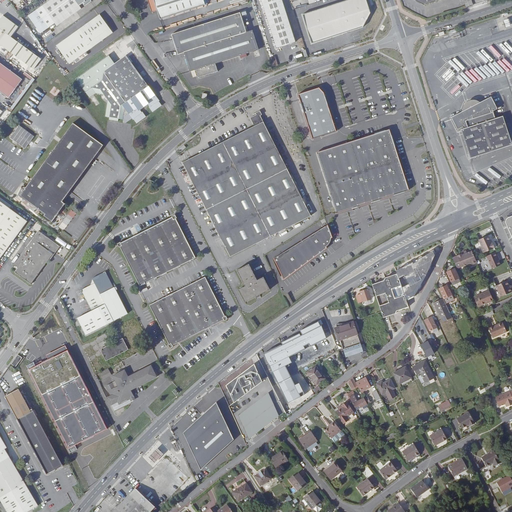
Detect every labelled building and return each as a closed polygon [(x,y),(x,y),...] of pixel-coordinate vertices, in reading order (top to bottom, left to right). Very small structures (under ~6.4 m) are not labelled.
[(51,28),(56,24),(80,7),(82,11),(92,4),(89,0),(53,0),(38,11),(51,28)] [(146,0),(151,12),(156,11),(160,19),(205,5),(203,0),(146,0)] [(295,42),(281,0),(261,0),(276,47),(295,42)] [(365,0),(346,0),(302,14),(312,44),(363,27),(370,13),(365,0)] [(80,7),(56,24),(58,28),(82,11),(80,7)] [(258,50),(252,30),(246,32),(243,23),(241,17),(239,12),(170,35),(177,54),(183,52),(189,72),(194,70),(197,78),(217,72),(215,63),(258,50)] [(2,15),(0,17),(0,43),(33,68),(41,58),(11,36),(18,26),(2,15)] [(112,34),(99,15),(56,47),(69,65),(112,34)] [(507,19),(501,21),(503,28),(509,26),(507,19)] [(44,22),(31,29),(33,32),(45,25),(44,22)] [(462,32),(452,35),(454,40),(464,37),(462,32)] [(123,117),(129,114),(137,124),(138,121),(145,117),(138,108),(145,102),(152,111),(159,106),(162,106),(126,56),(114,64),(108,55),(75,79),(89,98),(96,94),(104,96),(107,100),(105,117),(109,118),(118,119),(123,120),(123,117)] [(0,63),(0,91),(8,97),(21,79),(0,63)] [(463,125),(464,127),(462,128),(472,157),(497,148),(498,151),(505,148),(504,146),(511,142),(511,141),(502,114),(495,116),(493,109),(497,107),(491,97),(480,103),(475,100),(472,99),(469,100),(464,102),(462,105),(462,107),(462,113),(451,118),(457,129),(463,125)] [(249,122),(177,165),(231,256),(309,210),(251,113),(253,112),(251,108),(246,110),(247,112),(243,114),(249,122)] [(73,123),(19,197),(44,215),(43,216),(52,223),(65,206),(62,203),(105,147),(73,123)] [(24,148),(34,136),(19,125),(10,137),(24,148)] [(389,129),(317,153),(337,213),(409,189),(389,129)] [(0,258),(27,222),(0,203),(0,258)] [(140,285),(195,257),(176,218),(177,217),(175,214),(172,216),(173,218),(122,244),(121,241),(118,243),(119,246),(120,246),(140,285)] [(284,279),(327,248),(326,246),(331,238),(332,238),(327,225),(274,259),(284,279)] [(60,247),(38,231),(14,263),(18,267),(15,271),(31,283),(49,259),(50,260),(60,247)] [(494,246),(493,243),(491,243),(488,235),(478,239),(482,247),(481,247),(480,247),(483,253),(494,248),(493,248),(494,246)] [(62,246),(57,252),(64,257),(69,251),(62,246)] [(434,250),(396,270),(396,272),(401,286),(405,295),(406,298),(415,295),(435,253),(434,250)] [(476,261),(472,250),(467,252),(463,254),(462,253),(452,257),(457,268),(470,263),(471,263),(471,265),(477,263),(476,261)] [(498,260),(497,256),(498,255),(496,252),(486,256),(492,269),(500,265),(498,260)] [(249,264),(237,271),(245,287),(238,289),(245,302),(270,291),(264,277),(256,280),(249,264)] [(459,278),(454,268),(447,272),(451,281),(459,278)] [(118,297),(114,287),(106,272),(92,278),(95,283),(82,290),(92,311),(78,318),(86,335),(128,313),(120,296),(118,297)] [(382,279),(372,283),(376,295),(386,291),(389,301),(379,304),(383,317),(394,312),(394,310),(408,305),(406,298),(405,295),(395,299),(392,289),(401,286),(396,272),(385,276),(385,278),(382,279)] [(224,315),(205,276),(149,304),(169,344),(168,344),(169,347),(173,346),(171,343),(223,317),(224,320),(228,318),(226,315),(224,315)] [(511,291),(511,288),(511,287),(510,288),(509,286),(507,281),(496,286),(500,296),(511,291)] [(452,294),(450,291),(449,291),(446,285),(443,286),(442,284),(439,285),(440,288),(439,288),(444,298),(452,294)] [(372,299),(368,289),(361,292),(361,295),(356,296),(359,303),(372,299)] [(493,300),(489,290),(474,297),(478,307),(481,306),(481,305),(485,303),(486,303),(493,300)] [(454,299),(452,294),(444,298),(446,303),(454,299)] [(450,313),(443,298),(433,303),(440,317),(450,313)] [(452,317),(450,313),(440,317),(442,322),(452,317)] [(437,327),(431,316),(424,320),(430,331),(432,330),(437,327)] [(303,335),(263,353),(287,403),(300,397),(286,366),(292,363),(289,356),(327,338),(319,321),(300,330),(303,335)] [(345,365),(365,360),(355,321),(335,326),(341,350),(345,365)] [(507,332),(502,322),(496,325),(497,326),(494,327),(494,326),(488,328),(493,338),(507,332)] [(125,352),(119,341),(96,352),(102,363),(125,352)] [(427,341),(420,344),(426,356),(434,353),(427,341)] [(67,448),(106,430),(70,349),(29,367),(53,420),(55,419),(67,448)] [(23,357),(18,354),(12,363),(16,366),(23,357)] [(434,378),(425,361),(413,367),(417,374),(420,373),(425,382),(434,378)] [(233,403),(229,407),(246,444),(286,413),(267,376),(262,379),(254,362),(225,385),(233,403)] [(306,372),(316,386),(326,378),(316,365),(306,372)] [(130,399),(133,397),(130,391),(156,378),(150,366),(128,377),(124,370),(112,376),(118,386),(113,388),(112,385),(106,388),(110,396),(107,397),(111,405),(117,402),(119,405),(130,399)] [(411,378),(405,367),(394,373),(399,384),(411,378)] [(99,372),(102,380),(112,376),(108,368),(99,372)] [(352,376),(347,379),(348,382),(352,390),(358,387),(354,379),(352,376)] [(371,387),(366,378),(356,382),(361,392),(371,387)] [(395,388),(390,379),(383,383),(382,381),(376,384),(382,395),(395,388)] [(6,397),(47,474),(51,472),(57,481),(66,476),(61,467),(66,464),(49,430),(42,434),(19,390),(6,397)] [(357,401),(353,394),(354,394),(352,390),(347,393),(355,408),(357,407),(359,405),(361,404),(362,406),(364,409),(368,406),(367,404),(364,399),(364,398),(357,401)] [(381,399),(376,390),(372,392),(376,401),(381,399)] [(511,390),(509,391),(510,393),(506,395),(505,393),(495,397),(499,407),(505,404),(507,403),(509,406),(510,405),(511,404),(511,390)] [(351,400),(347,392),(342,395),(346,401),(347,402),(351,400)] [(347,417),(354,412),(347,402),(346,401),(342,404),(343,406),(339,409),(335,411),(343,424),(349,420),(347,417)] [(441,411),(451,406),(448,401),(439,406),(441,411)] [(235,445),(217,406),(212,411),(210,408),(182,433),(201,471),(235,445)] [(475,423),(469,412),(457,418),(462,428),(469,424),(470,426),(475,423)] [(331,438),(341,430),(333,421),(330,424),(331,425),(328,428),(325,431),(331,438)] [(447,439),(442,429),(429,435),(435,445),(447,439)] [(317,441),(311,432),(300,440),(305,448),(306,448),(316,441),(317,441)] [(388,442),(396,437),(393,433),(390,435),(390,436),(386,439),(388,442)] [(0,498),(7,511),(29,511),(39,506),(6,449),(7,448),(0,434),(0,498)] [(308,450),(317,444),(316,441),(306,448),(308,450)] [(101,470),(122,448),(116,443),(95,465),(101,470)] [(420,454),(414,444),(402,451),(408,461),(420,454)] [(155,449),(146,458),(149,461),(152,464),(161,456),(158,453),(155,449)] [(500,463),(499,460),(494,451),(481,458),(486,467),(493,463),(495,466),(500,463)] [(287,461),(282,452),(270,459),(276,468),(287,461)] [(151,492),(164,504),(188,478),(165,456),(148,474),(143,469),(137,474),(154,489),(151,492)] [(461,459),(448,466),(453,477),(467,470),(461,459)] [(341,471),(335,462),(324,471),(331,479),(341,471)] [(386,479),(397,471),(390,462),(379,470),(386,479)] [(270,479),(265,470),(255,476),(260,485),(270,479)] [(297,491),(306,484),(297,473),(289,480),(297,491)] [(496,483),(501,492),(511,486),(511,481),(509,476),(496,483)] [(374,487),(367,478),(356,487),(363,496),(374,487)] [(428,490),(422,480),(410,489),(416,498),(428,490)] [(238,502),(252,492),(246,484),(232,493),(238,502)] [(150,511),(155,507),(135,490),(114,511),(150,511)] [(312,509),(320,502),(312,492),(304,498),(312,509)] [(404,511),(405,511),(398,503),(387,511),(404,511)]
